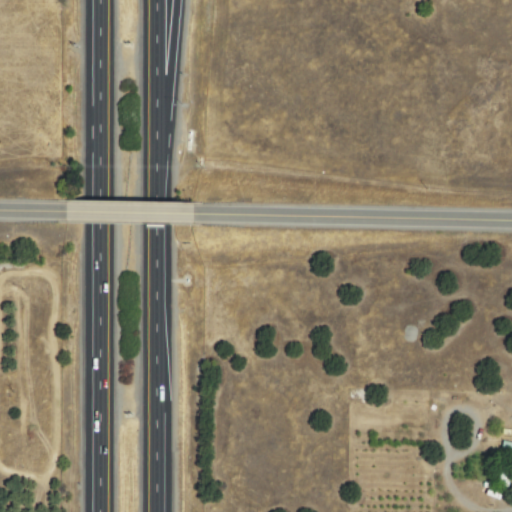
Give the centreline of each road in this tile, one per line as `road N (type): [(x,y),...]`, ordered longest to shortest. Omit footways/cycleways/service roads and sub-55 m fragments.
road 1 (motorway): [(153,511),(152,0)]
road 2 (motorway): [(93,0),(93,511)]
road 3 (tertiary): [(511,219),(190,214)]
road 4 (motorway): [(153,182),(175,0)]
road 5 (tertiary): [(190,214),(60,212)]
